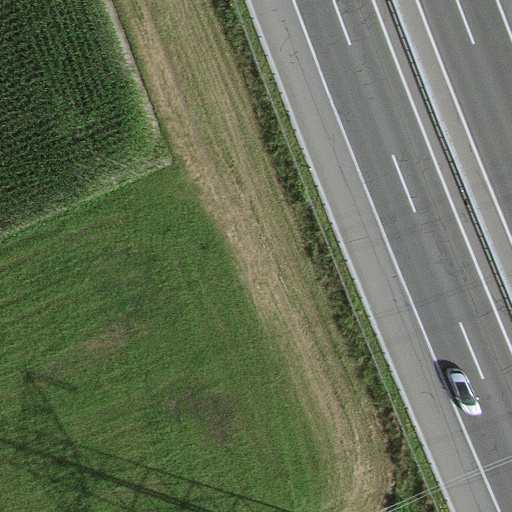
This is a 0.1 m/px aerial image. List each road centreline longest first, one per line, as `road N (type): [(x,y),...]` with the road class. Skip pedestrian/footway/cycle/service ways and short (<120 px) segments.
road 1 (motorway): [(335,0),(511,451)]
road 2 (motorway): [(511,136),(458,0)]
